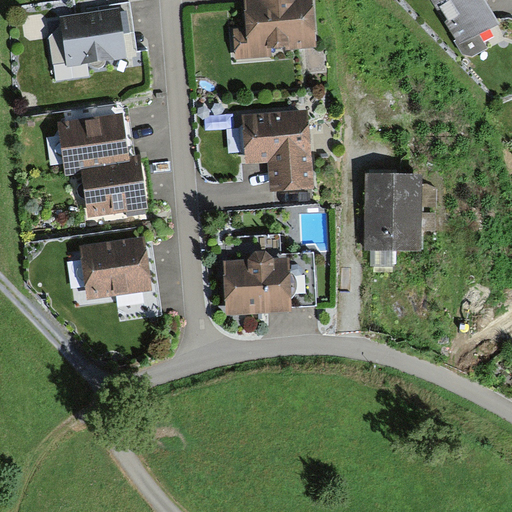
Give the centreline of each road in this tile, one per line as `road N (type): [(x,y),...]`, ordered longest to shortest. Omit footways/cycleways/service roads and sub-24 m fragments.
road 1 (residential): [(206,357),(195,308),(171,0)]
road 2 (residential): [(206,357),(273,344),(344,346),(401,357),(511,413)]
road 3 (track): [(14,511),(29,467),(60,426),(106,390),(0,281)]
road 4 (residential): [(173,511),(91,400)]
